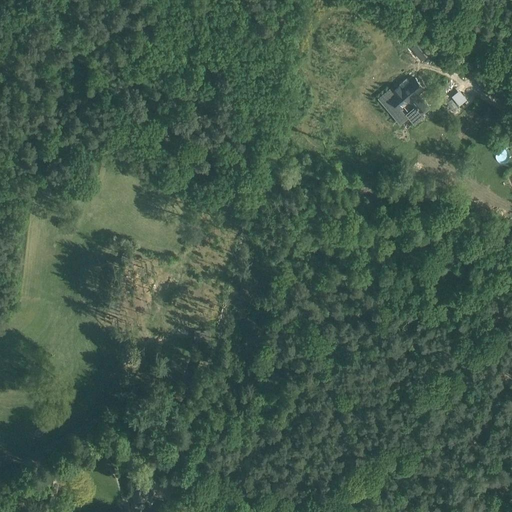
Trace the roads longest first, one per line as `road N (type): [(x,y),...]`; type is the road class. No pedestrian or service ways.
road 1 (track): [(0,465),(20,469),(90,424),(125,414),(158,435),(178,474)]
road 2 (track): [(339,511),(178,474)]
